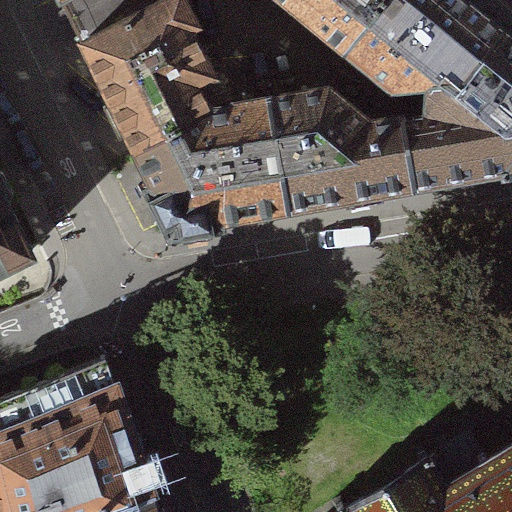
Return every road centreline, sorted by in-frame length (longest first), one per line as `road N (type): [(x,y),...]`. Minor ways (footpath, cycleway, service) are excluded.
road 1 (residential): [(511,228),(123,297)]
road 2 (residential): [(0,49),(123,297)]
road 3 (residential): [(123,297),(203,511)]
road 4 (residential): [(123,297),(0,337)]
